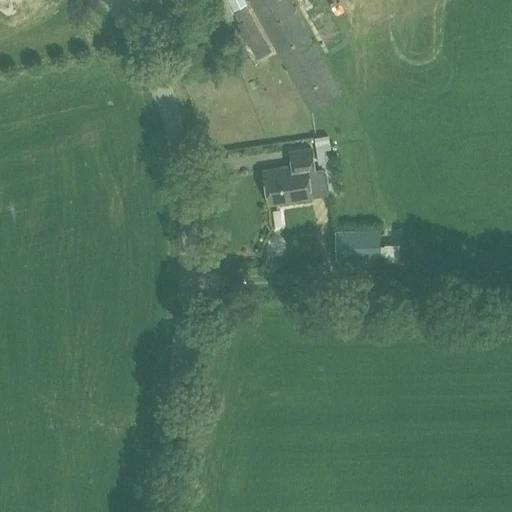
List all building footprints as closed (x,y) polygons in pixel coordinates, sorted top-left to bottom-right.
[(248,9),(246,4),(248,3),(246,0),(228,0),(233,10),(240,22),(238,23),(257,59),(272,51),(251,16),(254,14),(250,7),(248,9)] [(248,0),(309,110),(342,92),(290,0),(248,0)] [(319,165),(326,164),(324,150),(331,149),(329,136),(315,138),(319,165)] [(323,167),(316,168),(314,146),(288,149),(291,165),(263,169),(268,202),(326,193),(329,189),(327,170),(323,167)] [(336,259),(381,257),(380,228),(335,229),(336,259)] [(400,260),(400,243),(384,243),(384,260),(400,260)]
